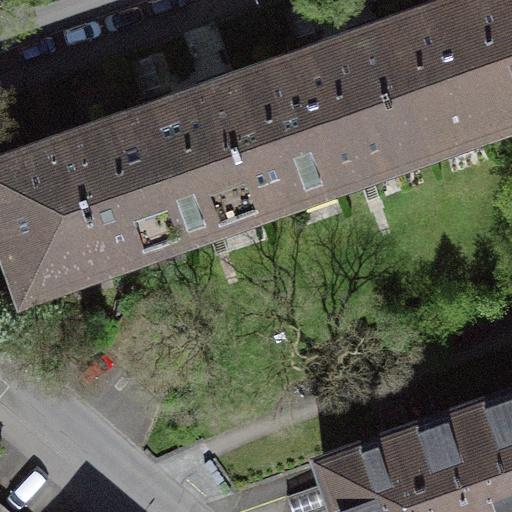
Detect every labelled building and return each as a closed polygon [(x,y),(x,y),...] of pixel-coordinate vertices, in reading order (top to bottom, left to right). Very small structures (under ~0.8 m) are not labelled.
[(511,0),(455,0),(441,5),(483,125),(511,114),(511,0)] [(290,59),(332,178),(370,165),(371,167),(373,166),(370,159),(404,147),(406,154),(408,153),(407,151),(446,138),(446,140),(448,139),(445,132),(479,120),(482,127),(484,127),(483,125),(441,5),(365,32),(290,59)] [(215,86),(139,112),(181,232),(220,218),(221,220),(223,219),(220,212),(251,201),(253,208),(255,208),(254,206),(294,192),(294,194),(296,193),(294,186),(328,174),(331,181),(333,180),(332,178),(290,59),(215,86)] [(181,232),(139,112),(61,140),(0,161),(0,214),(26,287),(69,272),(69,274),(71,273),(68,266),(102,254),(105,261),(106,260),(106,258),(144,245),(145,247),(146,246),(144,239),(178,227),(180,234),(182,234),(181,232)] [(133,303),(99,343),(132,371),(165,398),(204,352),(142,300),(133,303)] [(474,456),(493,511),(511,511),(511,388),(467,404),(484,453),(474,456)] [(493,511),(474,456),(484,453),(467,404),(395,430),(322,456),(331,480),(287,495),(292,511),(493,511)]
